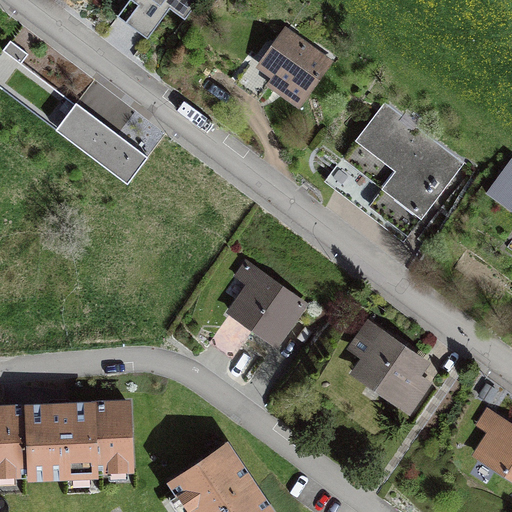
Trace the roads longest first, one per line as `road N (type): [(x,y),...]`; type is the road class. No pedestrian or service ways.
road 1 (residential): [(0,0),(217,150),(467,353),(511,379)]
road 2 (residential): [(374,511),(193,378),(145,364),(0,374)]
